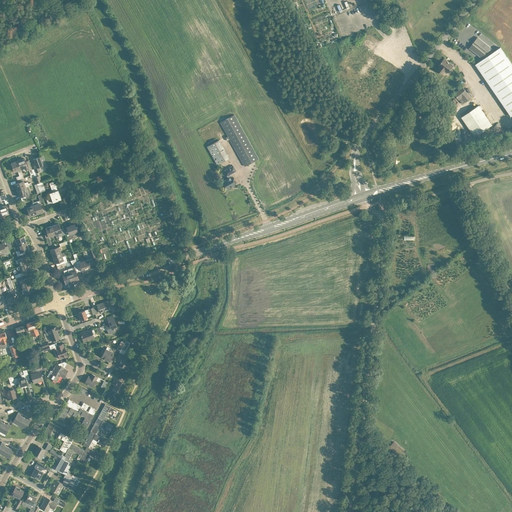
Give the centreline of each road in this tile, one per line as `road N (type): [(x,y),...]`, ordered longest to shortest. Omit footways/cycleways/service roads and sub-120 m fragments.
road 1 (track): [(383,213),(350,511)]
road 2 (unclassified): [(361,193),(357,147),(475,0)]
road 3 (unclassified): [(363,199),(383,213),(511,173)]
road 4 (tertiary): [(361,193),(220,244)]
road 5 (tertiary): [(220,244),(363,199)]
road 6 (track): [(465,184),(511,297)]
